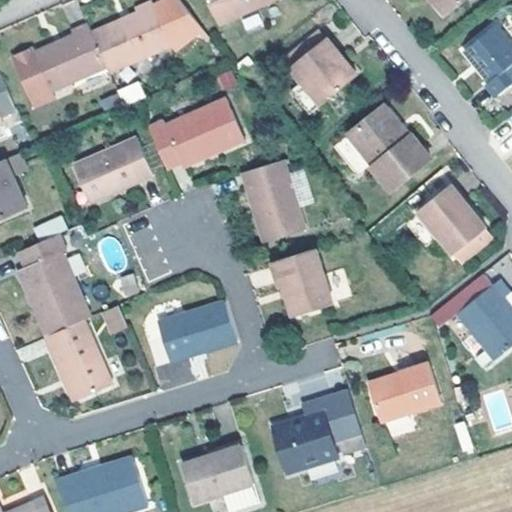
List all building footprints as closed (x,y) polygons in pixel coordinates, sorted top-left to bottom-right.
[(102,67),(105,73),(165,45),(170,50),(193,30),(201,39),(204,35),(174,0),(155,0),(154,2),(147,5),(145,1),(129,8),(132,13),(123,17),(87,32),(102,67)] [(202,0),(214,26),(272,0),(202,0)] [(429,0),(445,19),(451,13),(440,0),(429,0)] [(440,0),(451,13),(467,0),(440,0)] [(511,59),(511,42),(494,21),(463,46),(488,78),(484,81),(495,93),(511,79),(511,67),(508,62),(511,59)] [(87,32),(83,23),(67,29),(70,34),(30,52),(28,48),(7,57),(28,107),(50,97),(47,90),(102,67),(87,32)] [(290,65),(324,36),(318,29),(283,58),(290,65)] [(342,87),(352,78),(335,58),(340,55),(324,36),(290,65),(322,104),(342,87)] [(335,58),(352,78),(356,75),(340,55),(335,58)] [(140,82),(118,88),(122,104),(145,99),(140,82)] [(0,118),(12,114),(0,85),(0,118)] [(342,87),(322,104),(331,115),(352,98),(342,87)] [(168,176),(184,169),(208,158),(214,155),(217,161),(246,149),(223,99),(164,126),(162,121),(146,129),(168,176)] [(414,134),(411,136),(403,127),(385,105),(351,133),(377,164),(375,166),(394,190),(434,158),(414,134)] [(154,183),(136,144),(74,171),(91,211),(125,196),(154,183)] [(186,175),(217,161),(214,155),(208,158),(184,169),(186,175)] [(2,162),(13,185),(26,179),(16,156),(2,162)] [(2,162),(0,162),(0,221),(25,210),(13,185),(2,162)] [(283,162),(243,174),(251,203),(264,243),(305,231),(283,162)] [(495,233),(451,182),(421,208),(464,260),(495,233)] [(38,239),(67,229),(62,215),(33,225),(38,239)] [(62,251),(55,236),(17,252),(24,268),(15,272),(27,299),(33,297),(35,302),(50,336),(83,321),(89,319),(59,253),(62,251)] [(277,261),(284,284),(286,293),(293,315),(332,303),(316,249),(277,261)] [(277,261),(270,263),(278,287),(284,284),(277,261)] [(124,296),(139,292),(133,273),(118,277),(124,296)] [(511,288),(499,276),(493,281),(488,275),(444,312),(449,318),(459,310),(497,356),(511,344),(511,288)] [(33,297),(27,299),(45,338),(50,336),(35,302),(33,297)] [(238,341),(225,301),(158,324),(172,364),(202,353),(238,341)] [(111,335),(127,328),(117,306),(100,314),(111,335)] [(45,338),(44,339),(62,383),(67,380),(68,383),(76,401),(112,386),(83,321),(50,336),(45,338)] [(400,381),(370,390),(381,424),(439,406),(426,367),(398,375),(400,381)] [(369,384),(370,390),(400,381),(398,375),(369,384)] [(67,380),(62,383),(72,403),(76,401),(68,383),(67,380)] [(333,444),(346,440),(367,433),(352,388),(301,404),(305,417),(307,423),(300,425),(294,427),(292,421),(277,426),(291,472),(337,458),(333,444)] [(307,423),(305,417),(292,421),(294,427),(300,425),(307,423)] [(460,452),(472,449),(466,421),(455,423),(460,452)] [(350,454),(346,440),(333,444),(337,458),(350,454)] [(234,511),(263,503),(243,443),(185,462),(197,501),(225,492),(232,511),(234,511)] [(98,474),(137,462),(135,455),(96,466),(98,474)] [(106,511),(148,499),(137,462),(98,474),(96,466),(56,478),(72,511),(106,511)] [(29,499),(34,511),(48,511),(41,494),(29,499)] [(34,511),(29,499),(3,510),(0,511),(34,511)]
